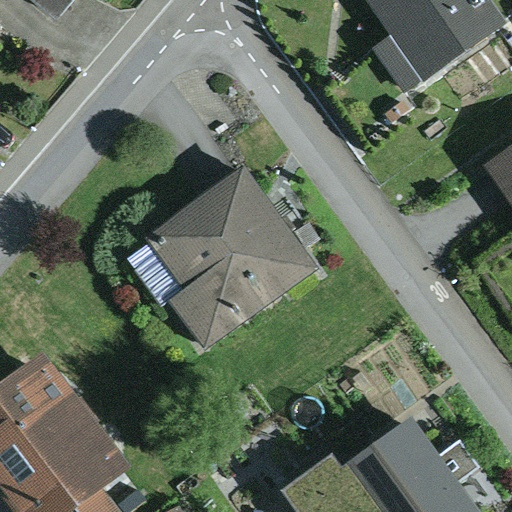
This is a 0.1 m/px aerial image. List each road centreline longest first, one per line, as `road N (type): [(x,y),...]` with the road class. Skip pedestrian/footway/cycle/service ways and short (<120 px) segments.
road 1 (residential): [(511,393),(210,0)]
road 2 (residential): [(183,0),(0,208)]
